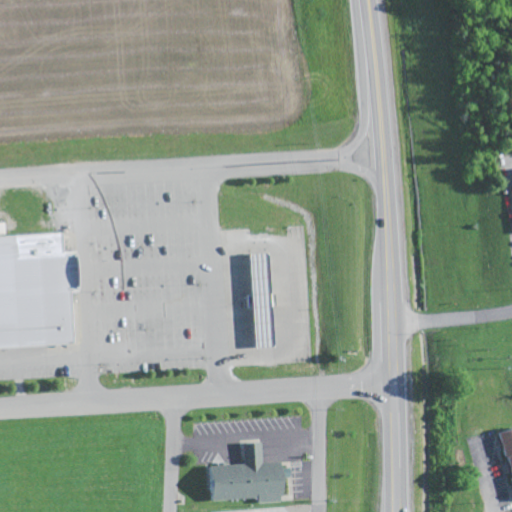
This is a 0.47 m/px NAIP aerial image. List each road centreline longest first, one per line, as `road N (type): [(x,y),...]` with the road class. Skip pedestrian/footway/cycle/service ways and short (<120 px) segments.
road 1 (residential): [(221,400),(205,169),(81,176),(93,408)]
road 2 (trunk): [(368,0),(388,188),(397,511)]
road 3 (residential): [(396,391),(0,413)]
road 4 (residential): [(205,169),(333,161),(359,167),(388,188)]
road 5 (residential): [(373,38),(365,126),(333,161)]
